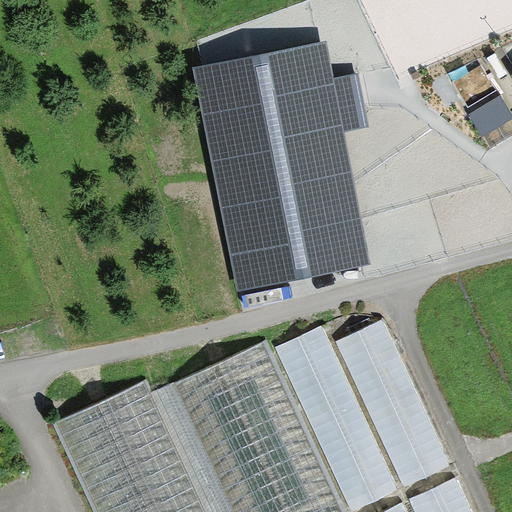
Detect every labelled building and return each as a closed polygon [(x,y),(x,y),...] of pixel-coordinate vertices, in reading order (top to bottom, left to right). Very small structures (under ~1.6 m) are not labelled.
[(322,41),(202,64),(242,277),(362,255),(337,122),(358,118),(350,73),(329,77),(322,41)] [(511,111),(500,93),(471,111),(484,132),(511,114),(511,111)] [(383,318),(337,339),(403,484),(450,463),(383,318)] [(323,324),(275,346),(352,509),(399,487),(323,324)] [(146,378),(56,419),(98,511),(346,511),(267,338),(151,391),(146,378)] [(472,511),(456,476),(409,497),(415,511),(472,511)] [(407,511),(402,501),(379,511),(407,511)]
